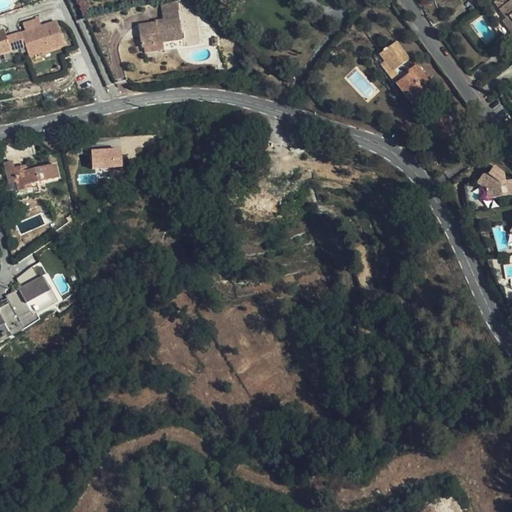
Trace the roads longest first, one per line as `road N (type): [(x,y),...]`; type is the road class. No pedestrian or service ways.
road 1 (secondary): [(0,133),(159,95),(200,94),(240,97),(380,143),(434,193),(511,346)]
road 2 (unknown): [(70,0),(124,104),(117,41),(126,26)]
road 3 (residential): [(409,0),(432,45),(511,153)]
road 4 (unknown): [(103,109),(58,12),(0,24)]
